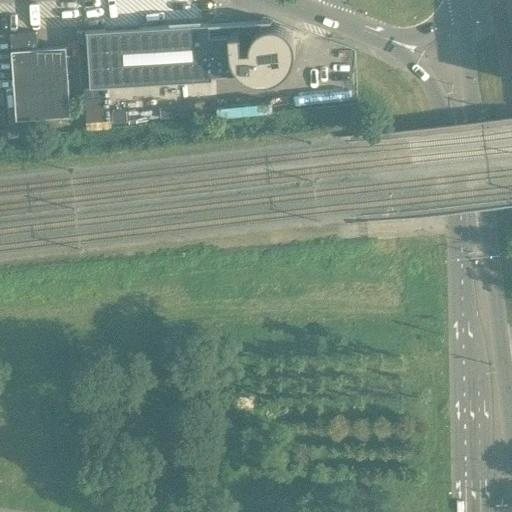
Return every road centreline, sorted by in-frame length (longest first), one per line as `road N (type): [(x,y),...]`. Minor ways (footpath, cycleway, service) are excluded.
road 1 (tertiary): [(404,44),(443,117),(458,221),(471,511)]
road 2 (tertiary): [(511,420),(455,18)]
